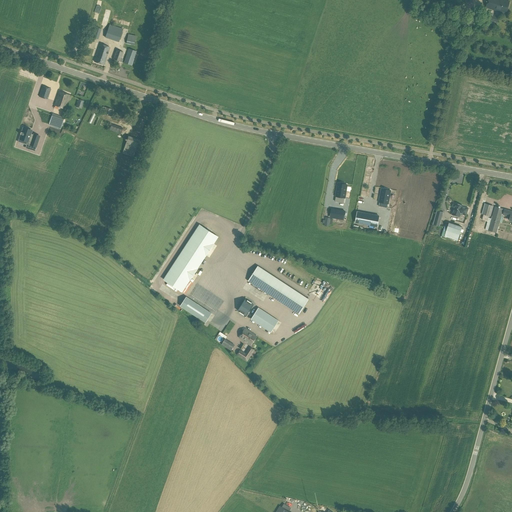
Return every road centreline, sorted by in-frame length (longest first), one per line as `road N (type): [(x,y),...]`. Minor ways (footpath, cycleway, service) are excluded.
road 1 (secondary): [(511,177),(212,120),(0,47)]
road 2 (unclassified): [(453,511),(511,320)]
